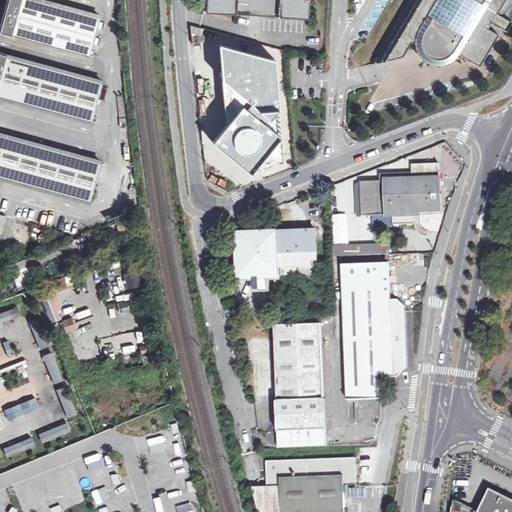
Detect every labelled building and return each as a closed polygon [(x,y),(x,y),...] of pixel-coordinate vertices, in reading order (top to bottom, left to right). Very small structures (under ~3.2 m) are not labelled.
[(41,0),(9,0),(6,10),(10,11),(9,15),(5,14),(0,33),(89,57),(100,16),(41,0)] [(258,0),(207,0),(206,12),(257,15),(258,0)] [(309,0),(258,0),(257,15),(264,15),(309,18),(309,0)] [(467,58),(479,65),(489,49),(485,46),(490,38),(494,41),(498,34),(487,27),(491,21),(506,30),(511,21),(507,18),(511,8),(511,0),(409,0),(372,64),(396,57),(405,42),(409,45),(416,33),(422,27),(425,29),(423,31),(423,34),(422,37),(421,39),(421,42),(421,45),(421,47),(422,50),(423,52),(425,54),(426,56),(428,57),(431,59),(433,60),(435,61),(438,61),(440,61),(443,60),(445,59),(447,59),(449,58),(450,57),(452,56),(453,54),(455,53),(456,51),(458,49),(469,55),(467,58)] [(203,28),(191,25),(191,33),(201,35),(203,28)] [(467,58),(469,55),(458,49),(456,51),(455,53),(453,54),(452,56),(450,57),(449,58),(447,59),(445,59),(443,60),(440,61),(438,61),(435,61),(433,60),(431,59),(428,57),(426,56),(425,54),(423,52),(422,50),(421,47),(421,45),(421,42),(421,39),(422,37),(423,34),(423,31),(425,29),(422,27),(416,33),(414,42),(415,46),(417,51),(419,55),(422,58),(430,63),(435,64),(440,65),(445,64),(453,60),(456,57),(459,53),(467,58)] [(489,49),(494,41),(490,38),(485,46),(489,49)] [(409,45),(405,42),(396,57),(403,56),(409,45)] [(252,173),(283,161),(277,58),(219,43),(226,126),(213,141),(252,173)] [(0,97),(91,122),(103,81),(7,55),(0,53),(0,97)] [(0,177),(90,202),(101,162),(101,161),(0,133),(0,177)] [(361,182),(363,216),(421,214),(421,210),(441,209),(439,163),(412,164),(413,180),(361,182)] [(14,199),(12,205),(22,208),(24,202),(14,199)] [(279,232),(281,277),(318,275),(316,230),(279,232)] [(279,232),(237,233),(239,278),(281,277),(279,232)] [(380,374),(394,374),(407,363),(405,305),(399,299),(390,299),(389,263),(343,264),(347,400),(355,400),(379,399),(381,399),(380,374)] [(54,281),(57,290),(68,288),(66,278),(54,281)] [(50,298),(43,301),(50,323),(58,320),(50,298)] [(7,319),(20,315),(18,309),(5,313),(7,319)] [(72,317),(62,321),(66,333),(76,328),(72,317)] [(38,318),(29,322),(40,349),(50,346),(38,318)] [(277,400),(279,447),(326,444),(326,399),(324,399),(322,324),(276,326),(279,400),(277,400)] [(53,353),(43,356),(54,384),(63,380),(53,353)] [(69,416),(74,414),(63,388),(58,390),(69,416)] [(36,399),(5,408),(7,419),(39,410),(36,399)] [(42,443),(72,431),(68,421),(38,434),(42,443)] [(158,443),(168,439),(165,431),(155,435),(158,443)] [(266,486),(278,485),(279,511),(342,511),(341,482),(354,482),(353,457),(265,461),(266,486)] [(162,464),(166,478),(180,475),(177,461),(162,464)] [(116,469),(85,470),(86,480),(116,479),(116,469)] [(279,511),(278,485),(266,486),(250,486),(257,511),(279,511)] [(72,489),(62,491),(66,504),(75,501),(72,489)] [(511,511),(511,498),(491,489),(480,510),(479,511),(511,511)] [(24,511),(40,507),(35,492),(20,497),(24,511)] [(112,492),(97,496),(101,511),(116,508),(112,492)]
